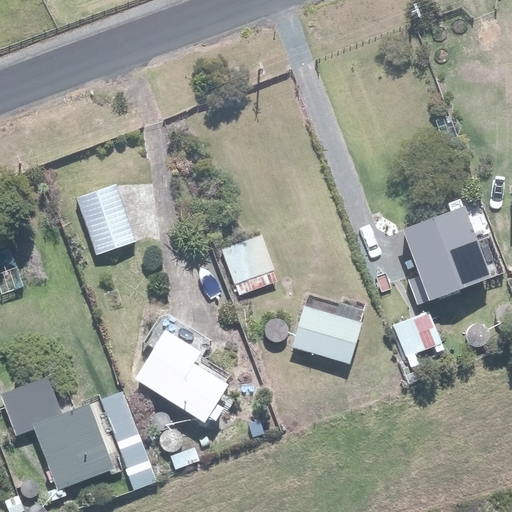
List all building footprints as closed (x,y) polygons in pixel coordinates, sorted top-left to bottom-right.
[(116,184),(77,197),(97,254),(136,241),(116,184)] [(465,206),(403,228),(430,300),(492,278),(465,206)] [(263,236),(224,247),(235,285),(274,274),(263,236)] [(363,323),(306,305),(293,347),(350,365),(363,323)] [(430,312),(393,326),(406,361),(443,347),(430,312)] [(166,330),(135,378),(204,424),(229,386),(194,363),(201,353),(166,330)] [(1,397),(16,434),(35,427),(62,493),(115,471),(88,405),(63,415),(47,378),(1,397)]
